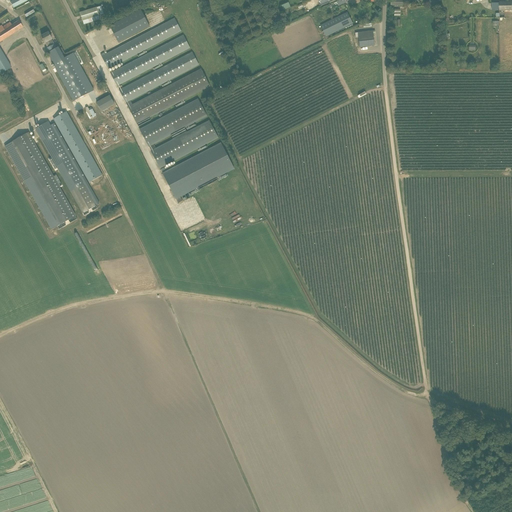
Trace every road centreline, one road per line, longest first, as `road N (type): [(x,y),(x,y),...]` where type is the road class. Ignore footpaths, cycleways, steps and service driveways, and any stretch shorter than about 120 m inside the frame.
road 1 (track): [(0,4),(25,20),(53,70),(265,511)]
road 2 (track): [(0,335),(95,301),(165,292),(215,297),(322,319),(362,365),(426,396)]
road 3 (track): [(386,0),(397,185),(426,396)]
road 4 (track): [(0,392),(59,511)]
road 5 (track): [(472,511),(454,493),(426,396)]
